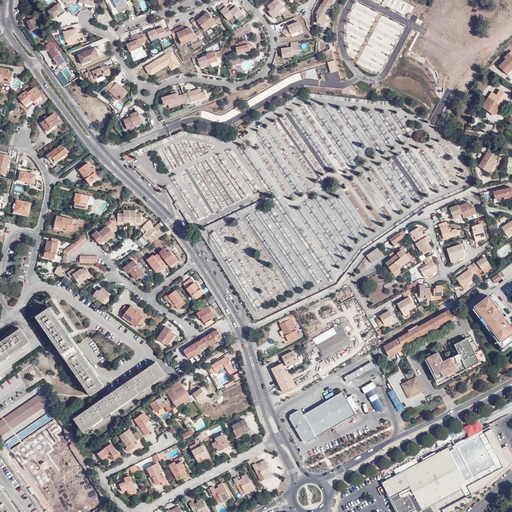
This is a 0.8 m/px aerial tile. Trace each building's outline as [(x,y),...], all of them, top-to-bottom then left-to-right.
[(112,0),(117,9),(127,5),(125,0),(112,0)] [(274,0),(275,0),(271,3),(280,13),(285,9),(277,0),(274,0)] [(65,11),(59,3),(48,11),(53,19),(65,11)] [(228,8),(224,3),(218,9),(229,22),(235,17),(228,8)] [(233,3),(228,8),(235,17),(238,20),(244,15),(233,3)] [(268,12),(273,18),(276,17),(281,13),(280,13),(271,3),(267,7),(271,10),(268,12)] [(328,7),(321,3),(316,12),(317,13),(316,15),(318,20),(317,22),(324,26),(327,18),(325,17),(327,14),(325,13),(328,7)] [(117,9),(119,14),(129,9),(127,5),(117,9)] [(195,16),(190,20),(195,27),(199,24),(206,32),(216,23),(218,25),(223,21),(217,14),(214,18),(208,11),(198,20),(195,16)] [(34,14),(27,17),(28,21),(26,21),(31,31),(38,28),(34,18),(36,18),(34,14)] [(282,32),(289,38),(292,34),(302,30),(299,21),(288,26),(285,29),(284,29),(282,32)] [(183,25),(171,31),(173,34),(174,38),(179,36),(183,45),(198,38),(200,40),(204,35),(199,30),(195,33),(190,27),(185,29),(183,25)] [(163,27),(156,30),(160,39),(160,40),(173,34),(171,31),(170,27),(165,30),(163,27)] [(143,34),(142,32),(138,34),(136,29),(128,31),(133,42),(127,44),(130,53),(143,47),(142,43),(146,41),(143,34)] [(156,29),(143,34),(146,41),(150,39),(152,42),(160,39),(156,30),(156,29)] [(78,30),(64,33),(67,43),(68,43),(75,41),(80,40),(81,43),(85,42),(83,34),(79,35),(78,30)] [(248,39),(235,43),(238,53),(250,50),(249,46),(253,45),(252,43),(249,43),(248,39)] [(300,54),(298,41),(291,42),(291,47),(282,48),(283,59),(294,58),(293,55),(300,54)] [(238,53),(235,43),(228,45),(230,55),(238,53)] [(65,61),(54,46),(47,50),(58,66),(65,61)] [(97,49),(96,47),(77,55),(82,65),(104,57),(100,47),(97,49)] [(206,54),(207,55),(211,65),(219,61),(217,58),(220,57),(224,55),(221,50),(215,52),(214,51),(206,54)] [(511,50),(504,56),(505,58),(499,65),(507,73),(510,69),(511,67),(511,50)] [(154,75),(168,66),(171,70),(178,65),(174,60),(176,59),(173,54),(172,55),(170,53),(167,55),(168,56),(165,57),(164,56),(145,69),(149,75),(153,73),(154,75)] [(198,59),(196,54),(191,56),(193,62),(198,60),(201,68),(211,65),(207,55),(198,59)] [(172,71),(180,66),(176,59),(174,60),(178,65),(171,70),(172,71)] [(13,72),(9,71),(2,69),(2,68),(0,67),(0,80),(11,82),(13,72)] [(111,74),(107,67),(102,69),(102,70),(100,71),(99,70),(96,71),(94,67),(86,71),(93,84),(97,82),(96,81),(111,74)] [(127,94),(117,84),(114,86),(111,83),(106,89),(119,102),(127,94)] [(45,98),(36,86),(28,91),(27,89),(19,95),(27,106),(34,100),(37,104),(45,98)] [(172,95),(162,98),(164,107),(180,102),(181,105),(187,103),(184,94),(179,95),(178,89),(171,91),(172,95)] [(188,92),(184,94),(187,103),(191,101),(191,103),(208,98),(205,91),(201,93),(200,89),(192,91),(191,90),(187,91),(188,92)] [(507,95),(499,90),(496,95),(490,93),(482,108),(494,115),(507,95)] [(99,118),(107,110),(100,104),(99,104),(94,99),(93,101),(91,99),(86,103),(99,118)] [(62,121),(55,112),(42,122),(48,131),(62,121)] [(137,113),(129,117),(133,125),(141,121),(137,113)] [(129,116),(126,118),(127,121),(123,123),(127,132),(135,128),(133,125),(129,117),(129,116)] [(69,152),(63,143),(47,154),(51,160),(55,158),(57,161),(69,152)] [(490,149),(488,153),(485,157),(482,162),(480,166),(488,172),(495,161),(499,154),(490,149)] [(11,155),(1,152),(0,156),(0,171),(5,172),(7,167),(8,168),(11,155)] [(123,158),(127,162),(135,159),(132,154),(123,158)] [(497,163),(495,161),(488,172),(491,173),(497,163)] [(90,182),(99,176),(89,162),(80,169),(90,182)] [(135,170),(154,187),(157,183),(139,166),(135,170)] [(37,173),(22,170),(20,180),(35,183),(37,173)] [(511,196),(511,188),(511,187),(493,192),(495,198),(503,196),(504,198),(511,196)] [(76,207),(86,209),(87,204),(86,204),(88,195),(89,194),(87,193),(87,195),(82,194),(82,192),(80,191),(80,193),(77,193),(75,200),(77,200),(76,202),(76,207)] [(30,213),(33,202),(17,199),(15,211),(19,213),(19,211),(30,213)] [(451,209),(451,210),(454,220),(463,217),(464,219),(467,219),(477,216),(475,209),(474,210),(473,206),(470,203),(460,207),(459,205),(451,209)] [(74,219),(56,215),(54,226),(67,229),(67,230),(77,232),(79,225),(73,224),(74,219)] [(117,226),(116,224),(112,220),(111,218),(107,222),(108,224),(113,230),(117,226)] [(145,233),(146,232),(153,225),(154,224),(150,220),(149,221),(145,225),(140,229),(145,233)] [(511,221),(501,228),(506,235),(511,231),(511,221)] [(153,225),(146,232),(150,237),(154,241),(162,235),(158,231),(163,226),(159,222),(155,227),(153,225)] [(443,223),(439,225),(444,240),(458,236),(456,231),(456,230),(451,232),(450,229),(449,230),(446,223),(443,223)] [(113,230),(108,224),(104,228),(111,236),(115,232),(114,231),(113,230)] [(487,240),(483,225),(473,228),(476,243),(487,240)] [(111,236),(104,228),(99,231),(104,238),(106,240),(111,236)] [(416,244),(428,237),(426,234),(423,235),(419,228),(410,234),(416,244)] [(104,238),(99,231),(98,230),(93,234),(100,242),(104,238)] [(115,232),(111,236),(106,240),(107,241),(116,234),(115,232)] [(401,233),(392,239),(395,244),(404,238),(401,233)] [(64,252),(64,262),(72,262),(73,254),(89,241),(84,235),(64,252)] [(430,241),(428,237),(416,244),(421,252),(422,251),(424,254),(431,250),(427,243),(430,241)] [(55,254),(57,254),(59,242),(48,240),(44,256),(54,258),(55,254)] [(169,246),(161,252),(171,266),(176,262),(175,262),(178,260),(169,246)] [(447,251),(450,260),(457,258),(457,259),(465,256),(462,246),(447,251)] [(380,247),(369,254),(374,262),(385,254),(380,247)] [(402,248),(396,252),(398,254),(401,259),(395,263),(399,268),(410,261),(411,263),(416,259),(410,252),(406,255),(402,248)] [(401,259),(398,254),(396,255),(394,252),(389,255),(392,258),(386,262),(386,263),(385,264),(390,274),(393,272),(395,276),(400,272),(399,268),(395,263),(401,259)] [(162,255),(161,253),(160,254),(159,253),(155,256),(154,254),(148,259),(155,269),(162,264),(164,266),(167,264),(161,256),(162,255)] [(81,262),(98,263),(98,255),(81,254),(81,262)] [(436,266),(430,256),(423,260),(425,263),(427,262),(429,264),(420,270),(423,274),(426,273),(428,276),(436,270),(434,267),(436,266)] [(483,270),(490,265),(484,257),(477,262),(481,267),(483,270)] [(145,273),(135,260),(124,267),(127,271),(128,271),(131,270),(137,279),(145,273)] [(470,265),(478,275),(481,273),(478,269),(475,264),(474,263),(470,265)] [(162,264),(155,269),(158,272),(164,267),(164,266),(162,264)] [(474,277),(478,275),(470,265),(468,268),(469,269),(456,279),(461,286),(467,282),(468,283),(475,278),(474,277)] [(478,269),(481,273),(482,275),(492,267),(490,265),(483,270),(481,267),(478,269)] [(85,281),(84,280),(83,279),(88,276),(89,277),(92,275),(88,268),(86,270),(84,267),(83,269),(82,268),(77,271),(75,268),(68,272),(71,277),(75,275),(81,284),(85,281)] [(498,272),(491,277),(495,283),(502,278),(498,272)] [(198,298),(206,292),(202,288),(201,289),(193,278),(185,283),(194,295),(195,294),(198,298)] [(395,283),(394,280),(384,286),(386,289),(395,283)] [(408,286),(410,289),(419,285),(417,281),(408,286)] [(467,282),(461,286),(465,290),(471,286),(468,283),(467,282)] [(100,290),(98,289),(94,295),(104,302),(108,296),(109,297),(112,293),(103,286),(100,290)] [(430,292),(430,288),(427,288),(426,286),(420,286),(420,295),(425,295),(425,298),(430,298),(430,292)] [(430,298),(430,300),(434,300),(434,296),(440,296),(443,296),(442,286),(436,286),(436,290),(434,289),(434,292),(430,292),(430,298)] [(187,303),(177,289),(170,295),(169,294),(165,296),(170,302),(171,301),(174,306),(177,304),(179,308),(187,303)] [(496,342),(501,348),(511,339),(511,328),(509,324),(511,322),(509,319),(508,320),(507,319),(503,321),(501,318),(503,317),(499,311),(498,312),(495,309),(499,305),(496,301),(494,303),(488,296),(475,307),(500,339),(497,341),(496,342)] [(397,304),(402,313),(407,310),(414,306),(409,297),(397,304)] [(124,316),(134,323),(141,313),(140,313),(141,312),(132,305),(130,308),(127,312),(124,316)] [(217,316),(210,305),(198,312),(200,316),(201,315),(205,321),(211,317),(212,319),(217,316)] [(50,310),(51,309),(50,307),(36,316),(91,395),(104,386),(103,385),(90,393),(38,317),(49,310),(50,310)] [(472,309),(497,341),(500,339),(475,307),(472,309)] [(52,309),(51,309),(50,310),(49,310),(38,317),(90,393),(103,385),(104,384),(98,377),(96,379),(94,375),(95,374),(96,373),(84,356),(83,356),(81,357),(74,346),(76,345),(71,338),(69,339),(67,335),(68,334),(69,334),(59,319),(58,320),(57,321),(54,317),(56,316),(52,309)] [(404,349),(405,349),(418,342),(416,338),(423,334),(454,317),(449,309),(433,319),(432,317),(429,318),(430,320),(419,327),(418,325),(407,331),(408,333),(385,346),(390,356),(398,352),(400,356),(406,352),(404,349)] [(394,319),(390,311),(387,312),(384,314),(382,312),(379,314),(380,317),(375,320),(379,326),(383,323),(384,325),(394,319)] [(141,313),(134,323),(138,326),(145,316),(141,313)] [(293,320),(294,320),(291,315),(279,321),(281,324),(280,325),(283,331),(285,330),(288,335),(286,336),(290,343),(301,338),(293,320)] [(424,336),(455,318),(454,317),(423,334),(424,336)] [(160,333),(156,338),(158,339),(158,338),(164,342),(165,339),(170,343),(174,337),(174,338),(177,334),(171,329),(171,328),(168,325),(161,334),(160,333)] [(325,356),(356,339),(354,337),(350,339),(346,331),(342,325),(324,334),(328,341),(321,344),(320,347),(325,356)] [(0,344),(21,330),(30,342),(31,341),(22,328),(0,342),(0,344)] [(201,340),(205,347),(210,343),(211,345),(220,340),(219,339),(223,336),(218,328),(214,331),(215,332),(207,337),(206,336),(201,340)] [(30,343),(30,342),(21,330),(0,344),(0,364),(8,359),(8,357),(6,355),(9,352),(11,355),(12,356),(30,343)] [(283,338),(286,336),(288,335),(285,330),(283,331),(280,332),(283,338)] [(476,361),(439,380),(428,358),(425,359),(437,384),(480,362),(467,338),(465,339),(476,361)] [(357,340),(356,339),(325,356),(326,358),(353,344),(352,343),(357,340)] [(459,354),(457,355),(445,361),(443,362),(441,358),(438,353),(428,358),(439,380),(476,361),(465,339),(454,344),(457,349),(459,354)] [(511,339),(501,348),(503,351),(511,343),(511,339)] [(202,349),(205,347),(201,340),(197,342),(198,343),(190,348),(189,347),(185,349),(189,357),(194,354),(195,356),(203,350),(202,349)] [(312,342),(311,340),(304,344),(309,353),(313,351),(313,350),(318,347),(317,344),(318,343),(316,340),(312,342)] [(81,357),(83,356),(76,345),(74,346),(81,357)] [(298,347),(293,349),(295,351),(299,358),(303,357),(298,347)] [(299,358),(295,351),(283,357),(289,367),(300,361),(299,358)] [(231,376),(236,373),(226,358),(213,367),(213,368),(210,370),(213,376),(226,368),(231,376)] [(376,366),(372,361),(353,372),(345,377),(348,382),(363,373),(376,366)] [(155,364),(164,376),(165,375),(156,362),(74,419),(83,432),(95,424),(94,422),(83,430),(76,419),(155,364)] [(164,377),(164,376),(155,364),(76,419),(83,430),(94,422),(95,424),(96,424),(103,419),(102,417),(113,410),(113,411),(114,412),(129,402),(128,401),(127,400),(152,382),(153,384),(154,384),(164,377)] [(284,372),(280,366),(269,371),(282,395),(294,389),(288,376),(287,377),(284,372)] [(423,391),(416,377),(401,384),(409,399),(423,391)] [(127,400),(128,401),(153,384),(152,382),(127,400)] [(182,411),(195,402),(194,401),(191,397),(181,382),(168,391),(178,406),(182,411)] [(373,382),(362,388),(365,394),(366,393),(374,389),(376,387),(373,382)] [(191,397),(194,401),(198,398),(200,401),(208,396),(203,389),(191,397)] [(366,393),(369,398),(377,393),(374,389),(366,393)] [(355,414),(343,392),(303,415),(301,411),(297,411),(291,415),(290,419),(303,440),(308,441),(355,414)] [(369,398),(371,402),(379,397),(377,393),(369,398)] [(49,405),(42,394),(0,421),(0,436),(1,438),(49,405)] [(171,413),(174,411),(175,411),(174,409),(175,409),(169,399),(167,401),(164,396),(152,403),(156,412),(168,406),(171,413)] [(379,397),(371,402),(377,411),(385,407),(379,397)] [(102,417),(103,419),(113,411),(113,410),(102,417)] [(57,416),(54,411),(51,413),(5,444),(9,449),(13,454),(17,452),(61,421),(57,416)] [(142,436),(145,435),(150,431),(147,427),(146,425),(150,421),(144,412),(134,419),(139,426),(136,428),(142,436)] [(252,430),(246,418),(233,426),(235,430),(234,430),(238,437),(252,430)] [(490,426),(464,440),(465,443),(491,429),(490,426)] [(120,436),(127,447),(133,443),(136,440),(129,429),(120,436)] [(464,498),(485,488),(510,464),(502,448),(491,429),(465,443),(464,440),(463,440),(455,444),(457,448),(454,449),(452,445),(382,483),(388,493),(387,494),(396,511),(443,511),(443,510),(464,498)] [(191,436),(189,431),(182,434),(185,439),(191,436)] [(198,436),(202,442),(208,438),(206,433),(198,436)] [(75,454),(83,467),(89,463),(71,434),(50,447),(56,457),(72,446),(76,452),(75,454)] [(231,447),(223,434),(217,437),(217,436),(212,439),(214,443),(213,444),(215,448),(218,446),(221,450),(226,447),(228,449),(231,447)] [(110,440),(99,449),(101,452),(99,454),(102,458),(112,452),(115,455),(112,457),(115,461),(122,456),(110,440)] [(133,443),(127,447),(125,448),(128,451),(135,446),(133,443)] [(200,447),(197,444),(191,447),(200,463),(209,458),(202,446),(200,447)] [(511,454),(507,445),(502,448),(510,464),(511,462),(511,454)] [(112,452),(102,458),(104,460),(110,456),(111,458),(112,457),(115,455),(112,452)] [(184,461),(182,457),(174,461),(175,463),(169,466),(178,482),(187,477),(183,470),(185,469),(181,463),(184,461)] [(262,462),(262,463),(263,465),(259,467),(258,465),(257,463),(253,465),(257,472),(261,470),(264,476),(266,480),(274,475),(267,460),(262,462)] [(54,467),(49,461),(39,467),(43,474),(49,471),(48,471),(54,467)] [(87,474),(93,470),(89,463),(83,467),(82,467),(87,474)] [(147,469),(151,477),(156,485),(166,480),(158,464),(147,469)] [(255,489),(246,474),(242,476),(243,478),(239,480),(237,477),(234,479),(238,486),(241,484),(247,494),(255,489)] [(117,482),(118,485),(120,483),(123,488),(124,491),(127,490),(129,494),(137,490),(130,476),(124,479),(124,478),(117,482)] [(69,488),(67,477),(59,479),(58,477),(51,479),(54,492),(69,488)] [(217,494),(222,503),(231,498),(223,483),(218,485),(219,487),(215,489),(213,487),(208,490),(212,496),(217,494)] [(0,511),(16,511),(0,487),(0,511)] [(212,496),(217,507),(221,504),(222,503),(217,494),(212,496)] [(210,511),(202,497),(197,500),(198,502),(195,504),(193,501),(189,503),(193,510),(196,508),(198,511),(210,511)] [(88,511),(95,507),(89,498),(73,510),(74,511),(88,511)] [(452,511),(468,504),(464,498),(443,510),(443,511),(452,511)]
